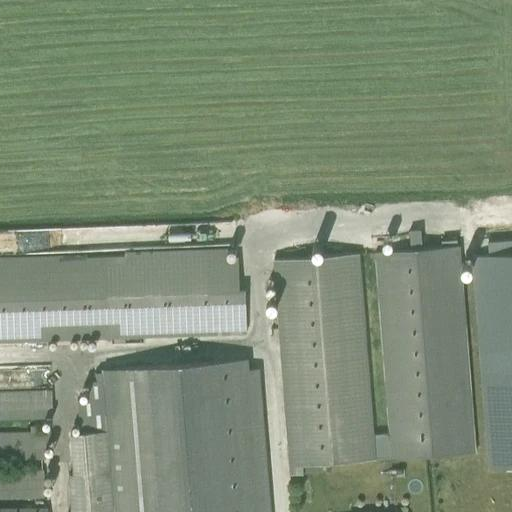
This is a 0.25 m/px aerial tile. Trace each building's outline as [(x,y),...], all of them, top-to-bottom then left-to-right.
[(460,246),(374,252),(388,431),(384,431),(384,436),(372,437),(374,460),(474,452),(460,246)] [(0,341),(246,332),(244,289),(238,289),(236,258),(227,258),(226,248),(124,250),(124,255),(85,256),(86,253),(0,255),(0,341)] [(358,253),(273,259),(288,466),(374,460),(372,437),(358,253)] [(268,511),(258,367),(249,368),(247,359),(114,368),(115,397),(95,398),(96,431),(69,433),(72,473),(67,474),(69,511),(268,511)] [(0,419),(52,418),(51,390),(0,391),(0,419)] [(0,460),(46,460),(44,427),(25,427),(25,432),(0,433),(0,460)] [(0,499),(43,499),(43,470),(0,471),(0,499)]
